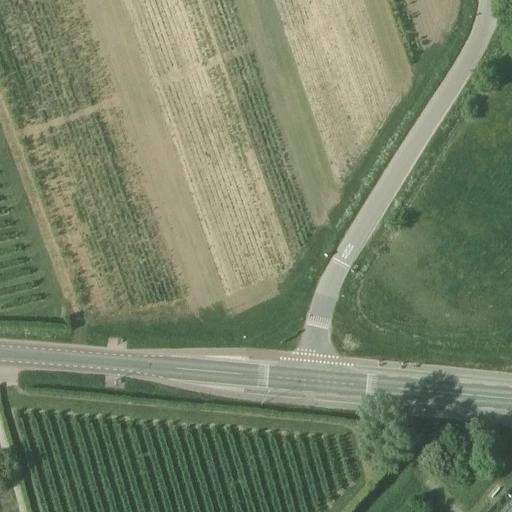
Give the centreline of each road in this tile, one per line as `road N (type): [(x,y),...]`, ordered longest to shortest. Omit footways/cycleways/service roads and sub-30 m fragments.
road 1 (unclassified): [(311,362),(333,279),(487,34),(494,0)]
road 2 (secondary): [(0,353),(307,386)]
road 3 (secondary): [(511,403),(307,386)]
